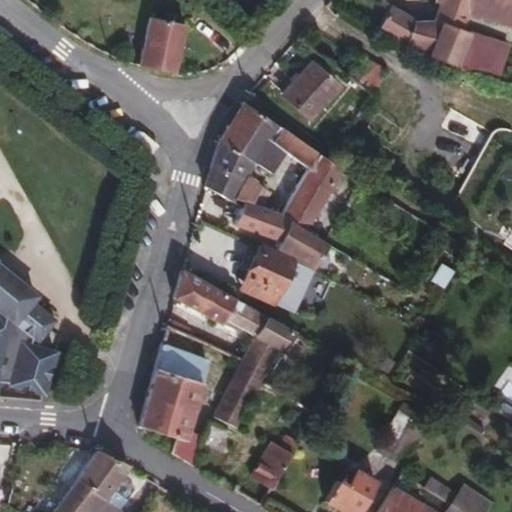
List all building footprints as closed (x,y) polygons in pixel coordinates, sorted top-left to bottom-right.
[(511,0),(440,0),(441,3),(469,12),(511,24),(511,0)] [(462,30),(469,12),(441,3),(435,21),(462,30)] [(459,58),(469,33),(462,30),(435,21),(414,19),(388,4),(374,27),(456,68),(459,58)] [(173,73),(187,25),(154,15),(140,63),(173,73)] [(497,82),(501,71),(459,58),(456,68),(497,82)] [(309,118),(338,85),(311,61),(282,94),(309,118)] [(459,196),(511,112),(511,107),(452,76),(435,104),(389,73),(346,136),(392,167),(396,162),(459,196)] [(271,142),(279,127),(243,99),(220,139),(253,162),(258,165),(271,142)] [(315,153),(279,127),(271,142),(307,169),(315,153)] [(247,176),(253,162),(220,139),(206,186),(235,203),(238,197),(247,176)] [(306,232),(341,171),(315,153),(307,169),(282,217),(304,230),(306,232)] [(259,192),(261,189),(247,176),(238,197),(246,201),(253,205),(259,192)] [(265,195),(268,191),(262,187),(261,189),(259,192),(265,195)] [(304,230),(282,217),(253,205),(246,201),(237,224),(280,241),(284,234),(296,242),(304,230)] [(272,303),(292,260),(260,244),(241,289),(272,303)] [(0,382),(9,383),(8,386),(44,394),(53,352),(23,345),(25,335),(35,342),(50,319),(30,302),(34,297),(34,295),(0,267),(0,382)] [(294,332),(183,272),(176,299),(225,325),(228,321),(257,336),(278,348),(294,332)] [(267,369),(278,348),(257,336),(245,360),(267,369)] [(187,441),(208,362),(163,345),(139,429),(176,439),(187,441)] [(258,396),(265,383),(261,379),(267,369),(245,360),(225,399),(249,411),(258,396)] [(268,402),(275,390),(265,383),(258,396),(268,402)] [(239,428),(249,411),(225,399),(216,416),(239,428)] [(415,410),(401,402),(397,408),(411,417),(415,410)] [(308,426),(315,416),(313,414),(306,410),(295,403),(292,409),(297,412),(293,418),(308,426)] [(313,414),(317,408),(310,403),(306,410),(313,414)] [(390,456),(411,417),(397,408),(375,448),(390,456)] [(228,454),(238,436),(212,421),(199,444),(193,465),(202,470),(202,472),(218,480),(230,456),(228,454)] [(270,488),(299,442),(285,434),(278,446),(270,442),(251,476),(270,488)] [(193,465),(199,444),(187,441),(176,439),(171,453),(193,465)] [(104,498),(129,466),(96,449),(76,478),(104,498)] [(343,511),(357,511),(375,482),(353,469),(351,473),(345,469),(337,481),(334,480),(324,500),(343,511)] [(147,511),(165,490),(145,477),(119,508),(115,511),(147,511)] [(94,511),(104,498),(76,478),(51,511),(94,511)] [(430,511),(391,489),(377,511),(430,511)] [(115,511),(119,508),(104,498),(94,511),(115,511)] [(462,511),(449,503),(442,511),(462,511)]
